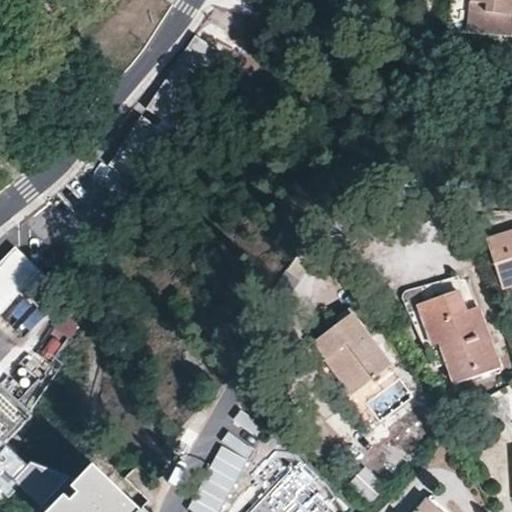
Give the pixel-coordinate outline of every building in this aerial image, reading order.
[(511,38),(511,0),(452,0),(448,31),(511,38)] [(511,231),(487,240),(497,273),(505,271),(511,269),(511,231)] [(15,243),(0,258),(0,311),(42,270),(15,243)] [(417,304),(432,346),(439,343),(453,384),(499,369),(478,308),(469,310),(463,296),(456,278),(435,286),(438,296),(417,304)] [(390,365),(350,313),(317,339),(330,356),(326,359),(353,394),(390,365)] [(330,356),(317,339),(308,345),(321,362),(326,359),(330,356)] [(0,511),(0,442),(22,418),(11,407),(38,379),(18,361),(0,380),(0,511),(144,511),(152,505),(106,455),(49,508),(52,511),(0,511)] [(330,422),(310,447),(326,459),(346,433),(330,422)] [(186,509),(190,511),(219,511),(249,458),(221,444),(186,509)] [(371,497),(396,467),(375,449),(349,478),(371,497)] [(333,511),(292,473),(256,511),(333,511)] [(430,511),(440,511),(428,500),(423,505),(430,511)]
